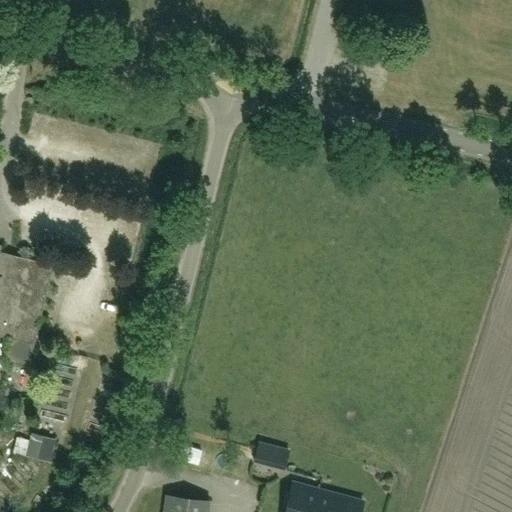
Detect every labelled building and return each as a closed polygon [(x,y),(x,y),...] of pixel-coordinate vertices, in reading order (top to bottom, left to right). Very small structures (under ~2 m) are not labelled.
[(0,332),(13,336),(6,362),(25,366),(49,269),(0,256),(0,332)] [(19,398),(20,417),(31,416),(30,397),(19,398)] [(37,435),(35,458),(59,460),(60,437),(37,435)] [(22,436),(18,452),(30,455),(34,440),(22,436)] [(360,511),(363,501),(294,482),(285,511),(360,511)] [(209,511),(211,501),(166,495),(163,511),(209,511)]
